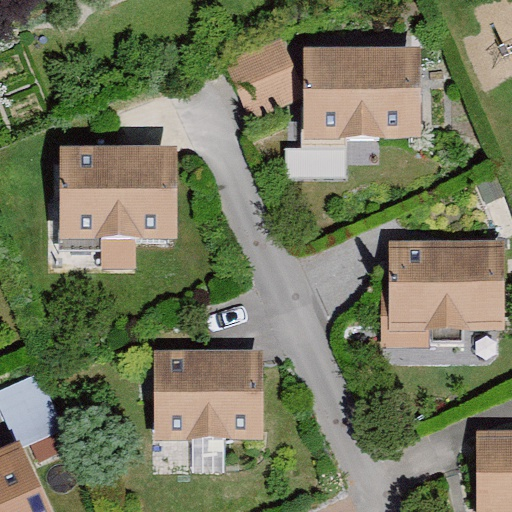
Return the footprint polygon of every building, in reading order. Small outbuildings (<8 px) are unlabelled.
[(234,51),(238,106),(299,102),(295,47),(234,51)] [(442,71),(326,72),(327,159),(442,158),(442,71)] [(197,168),(78,165),(75,255),(195,259),(197,168)] [(511,258),(407,258),(407,338),(511,337),(511,258)] [(279,367),(172,365),(171,451),(278,452),(279,367)] [(0,387),(0,389),(19,446),(61,431),(42,374),(0,387)] [(511,511),(511,446),(494,446),(494,511),(511,511)] [(47,511),(18,449),(0,457),(0,511),(47,511)]
